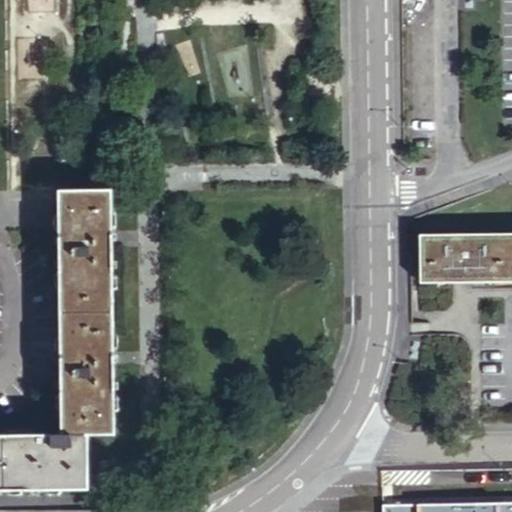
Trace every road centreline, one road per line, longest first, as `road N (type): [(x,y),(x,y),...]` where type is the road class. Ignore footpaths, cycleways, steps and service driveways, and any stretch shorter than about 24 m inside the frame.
road 1 (residential): [(371,194),(449,178),(446,0)]
road 2 (residential): [(371,194),(371,329),(363,365),(330,430)]
road 3 (residential): [(369,0),(371,194)]
road 4 (residential): [(330,430),(388,445),(511,444)]
road 5 (unknown): [(0,252),(13,273),(22,327),(0,372)]
road 6 (residential): [(330,430),(287,478),(238,511)]
